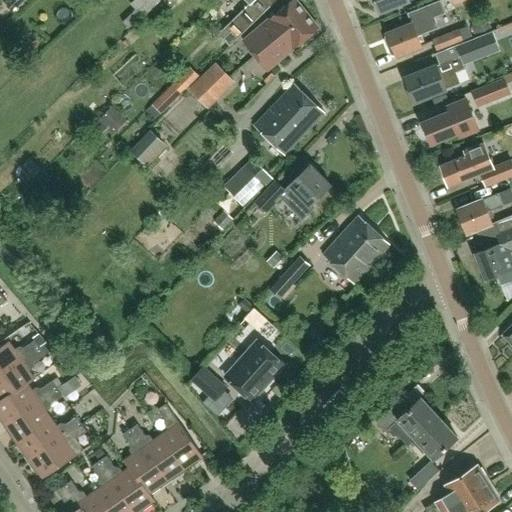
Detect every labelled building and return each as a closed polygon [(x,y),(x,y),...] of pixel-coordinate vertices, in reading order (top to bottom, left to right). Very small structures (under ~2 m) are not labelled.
[(158,0),(131,0),(129,2),(136,9),(122,22),(128,28),(141,16),(158,0)] [(266,70),(319,27),(296,0),(292,0),(242,41),(266,70)] [(373,0),(379,13),(409,1),(408,0),(373,0)] [(440,0),(407,13),(411,24),(387,33),(391,44),(389,45),(388,48),(390,54),(393,56),(395,55),(396,57),(422,47),(417,36),(438,28),(434,17),(445,13),(440,0)] [(229,46),(261,14),(251,4),(250,3),(218,35),(229,46)] [(468,26),(458,30),(463,41),(472,37),(468,26)] [(463,41),(458,30),(432,40),(437,51),(463,41)] [(481,51),(476,38),(437,53),(442,64),(405,78),(414,102),(446,90),(445,88),(460,83),(455,71),(464,67),(461,59),(481,51)] [(208,108),(235,82),(216,63),(190,89),(208,108)] [(162,115),(190,87),(200,77),(190,67),(152,104),(162,115)] [(478,107),(497,99),(490,83),(471,91),(478,107)] [(285,155),(324,113),(294,84),(254,126),(285,155)] [(461,138),(480,130),(466,97),(447,105),(450,112),(423,123),(431,144),(459,132),(461,138)] [(114,105),(96,123),(104,131),(122,113),(114,105)] [(165,144),(151,130),(132,150),(145,164),(165,144)] [(492,168),(482,144),(462,152),(464,156),(440,166),(448,186),(480,174),(485,186),(511,175),(511,162),(511,161),(492,168)] [(309,206),(331,185),(311,165),(285,190),(276,181),(256,202),(266,212),(281,197),(287,204),(298,194),(309,206)] [(241,205),(264,184),(247,166),(224,187),(241,205)] [(492,224),(487,212),(502,206),(497,194),(457,210),(467,234),(492,224)] [(223,210),(214,220),(223,229),(232,219),(223,210)] [(499,233),(511,227),(511,215),(495,223),(499,233)] [(354,284),(390,244),(358,216),(323,255),(354,284)] [(511,227),(499,233),(503,242),(474,254),(485,280),(497,275),(502,286),(511,281),(511,227)] [(277,250),(267,261),(273,268),(284,257),(277,250)] [(291,286),(310,264),(301,256),(281,277),(291,286)] [(511,281),(502,286),(508,302),(508,301),(511,297),(511,281)] [(245,298),(238,305),(247,313),(254,306),(245,298)] [(238,305),(232,312),(241,320),(247,313),(238,305)] [(511,345),(511,324),(502,335),(511,345)] [(0,375),(40,348),(35,340),(24,348),(19,347),(15,350),(9,342),(0,347),(0,375)] [(283,365),(257,341),(225,376),(252,400),(283,365)] [(311,343),(305,347),(307,352),(312,355),(317,351),(316,346),(311,343)] [(0,401),(34,378),(29,371),(33,368),(34,363),(45,355),(40,348),(0,375),(0,401)] [(203,367),(192,379),(214,399),(225,387),(203,367)] [(0,421),(3,426),(57,388),(52,381),(41,388),(36,388),(32,390),(27,384),(35,379),(34,378),(0,401),(0,421)] [(51,419),(46,411),(50,408),(51,403),(62,396),(57,388),(3,426),(15,443),(51,419)] [(416,440),(440,418),(421,397),(412,406),(404,396),(376,421),(384,431),(387,429),(392,435),(398,435),(408,446),(415,439),(416,440)] [(204,458),(166,404),(158,409),(166,420),(165,426),(168,430),(161,435),(185,471),(204,458)] [(28,461),(82,424),(77,416),(66,424),(61,423),(56,426),(51,419),(15,443),(28,461)] [(433,459),(457,437),(440,418),(416,440),(433,459)] [(83,450),(76,439),(87,431),(82,424),(28,461),(40,480),(83,450)] [(185,471),(161,435),(153,440),(150,436),(145,434),(137,424),(130,429),(168,483),(185,471)] [(168,483),(130,429),(122,434),(130,445),(130,450),(133,454),(125,460),(155,503),(156,502),(150,495),(168,483)] [(140,511),(155,503),(125,460),(124,460),(129,468),(123,472),(120,468),(115,467),(107,456),(100,461),(134,511),(140,511)] [(134,511),(100,461),(92,466),(100,477),(99,482),(102,486),(94,491),(108,511),(134,511)] [(418,489),(438,470),(431,463),(411,482),(418,489)] [(440,511),(441,511),(489,483),(484,476),(486,474),(483,471),(482,472),(477,465),(444,485),(450,494),(435,502),(440,511)] [(108,511),(94,491),(87,496),(84,492),(79,491),(72,480),(64,486),(82,511),(108,511)] [(480,511),(499,501),(497,497),(499,496),(494,489),(493,490),(489,483),(441,511),(480,511)] [(82,511),(64,486),(57,490),(65,502),(71,497),(79,508),(73,511),(82,511)] [(440,511),(435,502),(424,509),(426,511),(440,511)]
